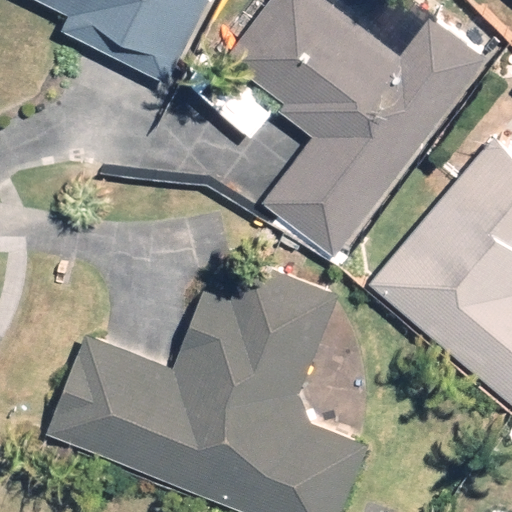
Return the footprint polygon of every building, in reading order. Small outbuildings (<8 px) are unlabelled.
[(174,65),(206,0),(75,0),(77,1),(71,14),(174,65)] [(274,187),(341,238),(489,46),(436,6),(409,40),(356,0),(267,0),(236,42),(293,86),(287,93),(324,122),(274,187)] [(511,130),(507,125),(381,269),(511,382),(511,130)] [(95,322),(55,421),(282,511),(341,511),(373,434),(318,412),(307,381),(347,283),(253,245),(237,285),(215,276),(182,357),(95,322)] [(511,511),(511,510),(498,500),(489,511),(511,511)]
